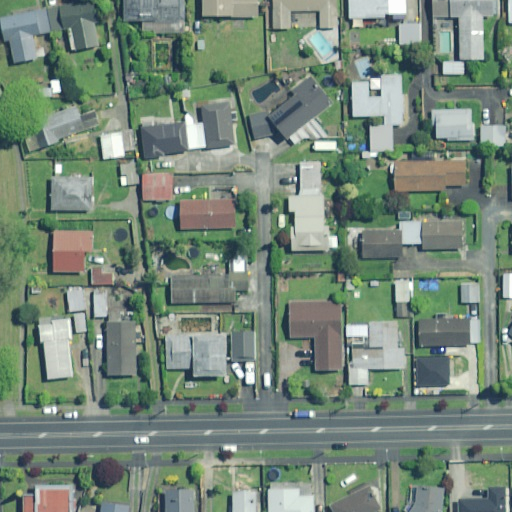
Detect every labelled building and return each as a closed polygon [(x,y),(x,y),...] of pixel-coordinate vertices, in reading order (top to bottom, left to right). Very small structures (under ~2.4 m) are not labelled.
[(125,0),(126,22),(143,22),(143,31),(154,31),(154,34),(185,33),(185,0),(125,0)] [(256,0),(205,0),(205,16),(256,18),(256,0)] [(337,28),(337,0),(268,0),(268,29),(291,29),(292,11),(321,12),(321,28),(337,28)] [(349,0),(350,19),(353,19),(353,27),(364,27),(364,19),(386,19),(386,14),(405,14),(405,0),(349,0)] [(432,0),(433,18),(460,17),(461,60),(484,60),(483,17),(496,16),(495,0),(432,0)] [(46,10),(51,33),(68,30),(72,52),(99,46),(95,23),(98,23),(94,1),(46,10)] [(51,33),(46,10),(0,18),(0,21),(4,42),(10,41),(15,64),(37,60),(33,36),(51,33)] [(421,45),(421,25),(400,25),(400,45),(421,45)] [(464,74),(464,63),(444,63),(444,74),(464,74)] [(282,109),(249,115),(254,141),(282,135),(294,149),(304,140),(327,139),(330,138),(315,120),(334,104),(310,74),(290,91),(295,97),(282,109)] [(354,117),(383,116),(384,125),(370,126),(371,153),(362,154),(362,158),(378,158),(377,152),(386,152),(386,148),(393,148),(393,125),(403,125),(402,75),(382,76),(383,98),(369,99),(369,83),(353,84),(354,117)] [(62,92),(60,80),(50,81),(52,94),(62,92)] [(235,146),(228,102),(202,106),(205,124),(193,125),(192,115),(185,116),(186,122),(152,127),(151,121),(142,123),(147,159),(235,146)] [(81,118),(77,108),(22,128),(30,151),(99,126),(94,113),(81,118)] [(436,126),(437,139),(448,138),(449,141),(473,140),(472,110),(432,111),(433,126),(436,126)] [(506,147),(506,126),(482,126),(482,147),(506,147)] [(125,157),(122,134),(101,137),(104,160),(125,157)] [(467,161),(391,162),(391,177),(395,177),(395,191),(446,191),(446,186),(467,186),(467,161)] [(137,164),(121,166),(122,177),(126,176),(126,185),(139,184),(137,164)] [(321,196),(321,164),(294,164),(294,176),(301,176),(301,197),(290,197),(290,212),(296,212),(296,227),(292,227),(292,251),(329,251),(329,249),(338,249),(338,237),(329,237),(329,227),(324,227),(324,196),(321,196)] [(155,184),(155,175),(143,175),(143,201),(174,201),(174,184),(155,184)] [(93,179),(53,178),(52,210),(92,211),(93,179)] [(235,228),(235,200),(180,201),(181,230),(235,228)] [(462,249),(462,222),(399,223),(399,231),(360,232),(361,259),(404,258),(403,245),(422,244),(422,250),(462,249)] [(93,253),(94,232),(55,231),(53,272),(85,273),(86,252),(93,253)] [(209,272),(172,272),(172,304),(238,303),(238,292),(248,292),(248,262),(209,263),(209,272)] [(115,267),(94,266),(94,285),(114,285),(115,267)] [(424,275),(424,287),(437,288),(438,276),(424,275)] [(413,302),(413,282),(396,282),(396,294),(389,294),(389,303),(413,302)] [(478,303),(479,284),(462,284),(461,303),(478,303)] [(86,310),(84,291),(68,292),(70,312),(86,310)] [(107,296),(95,296),(95,317),(107,317),(107,296)] [(341,371),(342,303),(291,302),(290,338),(316,339),(315,371),(341,371)] [(87,332),(85,314),(75,315),(77,333),(87,332)] [(471,342),(471,319),(469,319),(469,318),(448,317),(448,315),(436,314),(436,319),(421,318),(420,347),(471,348),(471,342)] [(71,339),(69,320),(53,322),(53,325),(40,327),(42,342),(45,342),(49,379),(72,377),(68,339),(71,339)] [(350,337),(350,360),(351,387),(369,387),(369,370),(404,369),(403,343),(399,343),(398,322),(370,323),(370,326),(347,326),(347,337),(350,337)] [(144,342),(144,326),(135,326),(135,324),(108,324),(109,376),(137,375),(136,342),(144,342)] [(253,360),(254,334),(234,334),(234,359),(253,360)] [(228,336),(167,335),(166,369),(194,369),(194,376),(227,377),(228,336)] [(315,511),(315,483),(268,484),(269,511),(315,511)] [(36,487),(37,498),(24,498),(24,511),(72,511),(72,486),(36,487)] [(441,511),(444,489),(420,486),(418,503),(411,511),(441,511)] [(378,511),(381,511),(370,487),(331,505),(334,511),(378,511)] [(459,500),(459,511),(506,511),(506,488),(488,488),(488,500),(459,500)] [(194,511),(195,490),(168,490),(167,511),(194,511)] [(256,511),(257,492),(233,492),(233,511),(256,511)]
